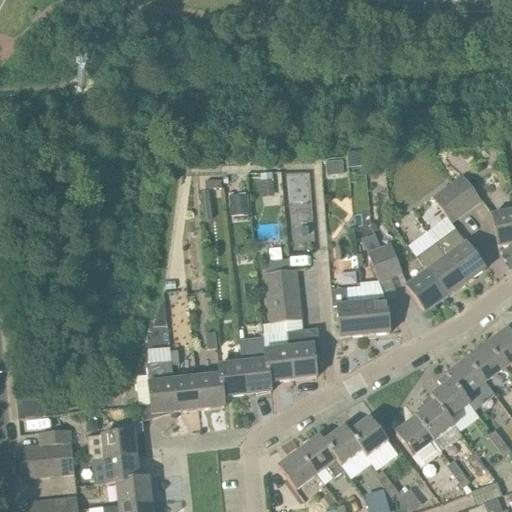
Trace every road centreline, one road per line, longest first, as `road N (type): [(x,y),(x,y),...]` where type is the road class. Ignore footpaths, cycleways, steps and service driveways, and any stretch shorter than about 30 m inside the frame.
road 1 (residential): [(256,437),(445,334),(511,286)]
road 2 (residential): [(256,437),(180,445),(186,511)]
